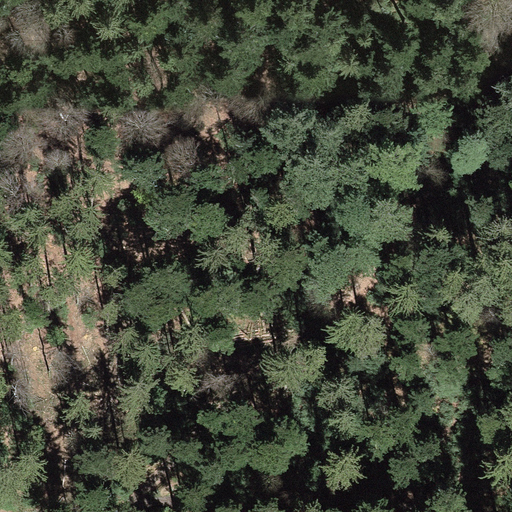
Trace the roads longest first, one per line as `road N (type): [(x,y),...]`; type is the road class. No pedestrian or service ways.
road 1 (track): [(138,511),(202,435),(313,331),(414,220),(474,98),(494,0)]
road 2 (track): [(316,511),(196,500),(145,511)]
